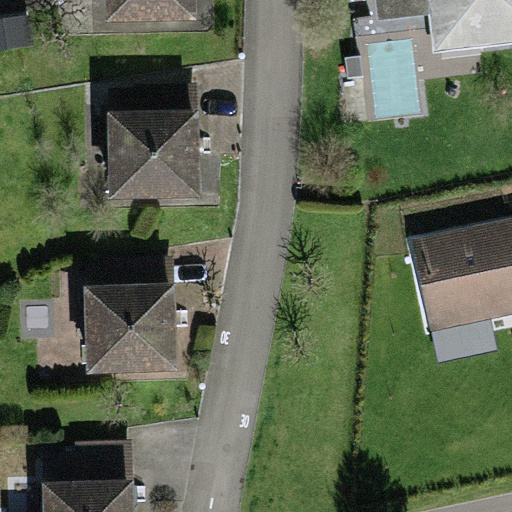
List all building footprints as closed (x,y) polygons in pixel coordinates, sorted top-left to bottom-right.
[(188,0),(112,0),(112,18),(188,18),(188,0)] [(511,0),(420,0),(429,72),(476,67),(472,38),(511,33),(511,0)] [(190,104),(106,104),(106,195),(190,195),(190,104)] [(511,232),(421,249),(437,335),(511,321),(511,232)] [(164,265),(84,265),(84,367),(164,367),(164,265)] [(126,511),(127,493),(40,493),(40,511),(126,511)]
